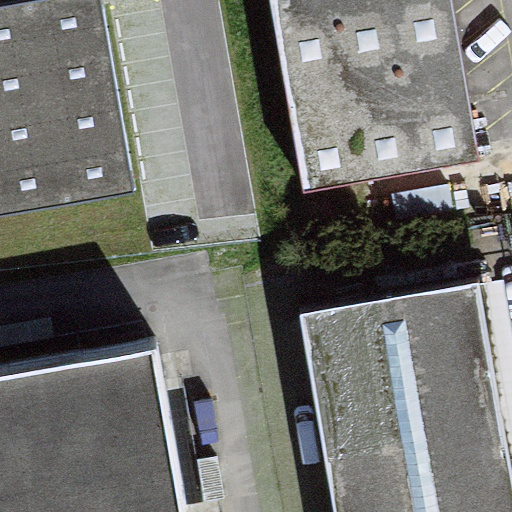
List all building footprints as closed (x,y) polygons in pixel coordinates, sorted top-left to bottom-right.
[(0,0),(0,222),(139,199),(105,0),(0,0)] [(449,0),(284,0),(316,187),(476,160),(449,0)] [(511,158),(511,130),(504,77),(477,81),(490,162),(511,158)] [(507,511),(460,278),(298,310),(338,511),(507,511)] [(180,511),(151,357),(0,385),(0,511),(180,511)]
